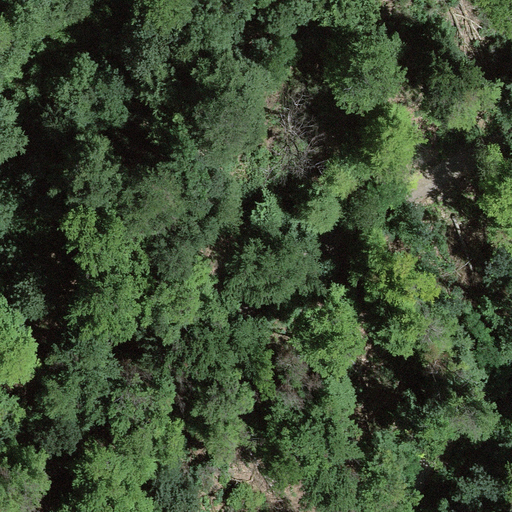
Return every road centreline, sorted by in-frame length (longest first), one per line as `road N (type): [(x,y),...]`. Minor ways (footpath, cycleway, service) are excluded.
road 1 (track): [(0,397),(72,393),(177,352),(511,118)]
road 2 (track): [(511,350),(386,511)]
